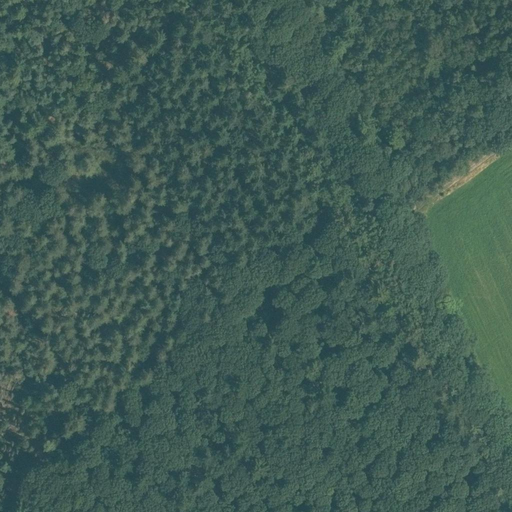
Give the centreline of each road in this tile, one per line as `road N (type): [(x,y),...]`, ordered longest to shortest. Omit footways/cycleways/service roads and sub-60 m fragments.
road 1 (track): [(394,219),(511,457)]
road 2 (track): [(394,219),(282,0)]
road 3 (track): [(511,131),(394,219)]
